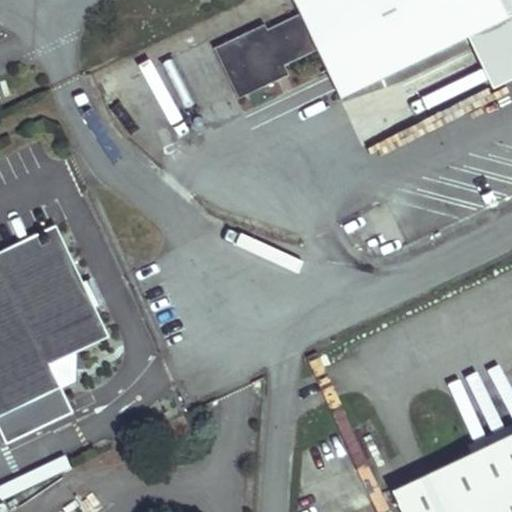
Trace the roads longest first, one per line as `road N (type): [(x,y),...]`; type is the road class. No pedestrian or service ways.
road 1 (unknown): [(369,292),(330,239),(314,176),(336,150),(402,118)]
road 2 (unknown): [(323,220),(511,133)]
